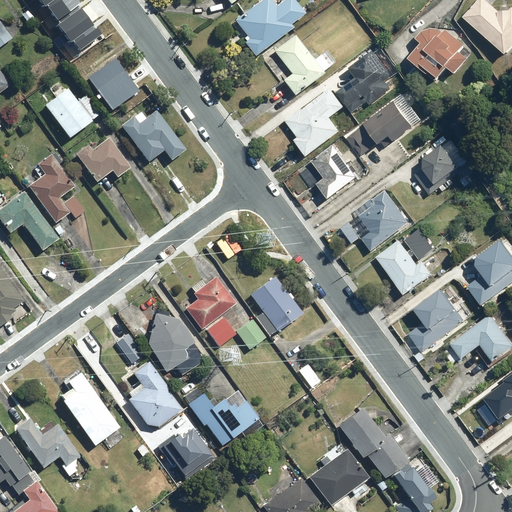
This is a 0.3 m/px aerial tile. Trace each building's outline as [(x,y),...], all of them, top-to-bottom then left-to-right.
[(72,5),(68,0),(34,0),(29,4),(44,25),(72,5)] [(289,25),(304,13),(293,0),(284,0),(275,8),(268,0),(260,0),(233,22),(246,39),(242,42),(255,57),(291,27),(289,25)] [(486,0),(478,0),(463,18),(508,56),(511,52),(511,10),(511,12),(505,7),(501,12),(486,0)] [(25,6),(18,11),(26,22),(33,17),(25,6)] [(61,26),(55,18),(43,28),(49,36),(61,26)] [(0,47),(12,37),(0,22),(0,47)] [(90,50),(109,35),(102,27),(84,42),(90,50)] [(466,46),(446,30),(444,33),(441,30),(431,29),(423,32),(416,40),(423,46),(411,60),(439,84),(450,71),(456,76),(469,60),(460,52),(466,46)] [(312,60),(293,35),(271,51),(289,75),(281,81),(291,95),(328,67),(319,55),(312,60)] [(395,75),(375,51),(350,72),(356,79),(337,95),(354,116),(368,104),(371,108),(393,89),(387,82),(395,75)] [(139,92),(114,57),(106,62),(102,56),(87,67),(92,73),(83,79),(108,114),(139,92)] [(66,88),(43,104),(66,138),(90,122),(66,88)] [(346,109),(331,89),(287,122),(299,138),(295,141),(308,158),(342,132),(332,119),(346,109)] [(395,142),(415,126),(395,101),(365,125),(381,146),(392,138),(395,142)] [(139,112),(119,126),(147,163),(162,152),(169,161),(184,150),(155,112),(145,120),(139,112)] [(130,168),(107,136),(90,147),(87,143),(73,153),(94,183),(111,171),(115,178),(130,168)] [(468,161),(452,140),(435,153),(429,145),(409,160),(416,170),(422,165),(437,185),(468,161)] [(359,178),(334,145),(312,162),(326,180),(319,186),(330,200),(359,178)] [(75,187),(51,153),(35,164),(43,174),(26,186),(53,224),(69,213),(73,219),(85,211),(73,195),(62,203),(58,198),(75,187)] [(57,237),(23,190),(8,201),(5,197),(0,200),(0,227),(2,226),(7,234),(20,224),(40,250),(57,237)] [(411,224),(386,190),(346,219),(349,224),(342,229),(354,244),(362,238),(372,252),(411,224)] [(421,228),(405,240),(421,261),(436,249),(421,228)] [(511,284),(511,246),(505,237),(473,260),(484,275),(468,287),(482,306),(511,284)] [(401,241),(378,258),(407,296),(434,276),(424,263),(420,266),(401,241)] [(9,279),(0,267),(0,339),(0,340),(12,330),(9,327),(18,320),(12,312),(30,297),(13,276),(9,279)] [(200,331),(236,304),(215,276),(204,284),(200,280),(189,288),(193,294),(190,296),(194,301),(183,309),(200,331)] [(274,277),(250,295),(262,312),(254,318),(269,337),(301,314),(274,277)] [(444,286),(411,312),(422,326),(410,335),(425,356),(469,323),(461,312),(462,310),(444,286)] [(203,361),(177,319),(156,313),(147,344),(164,373),(176,366),(181,374),(203,361)] [(235,332),(222,316),(205,330),(219,348),(237,334),(235,332)] [(253,318),(235,332),(237,334),(250,350),(267,337),(253,318)] [(508,352),(483,319),(443,348),(455,365),(475,351),(487,367),(508,352)] [(189,422),(147,361),(130,374),(138,385),(127,392),(130,398),(127,400),(140,418),(134,422),(173,479),(184,471),(155,429),(161,424),(169,435),(189,422)] [(308,364),(298,371),(310,388),(320,380),(308,364)] [(119,428),(79,372),(65,382),(70,389),(58,398),(94,448),(102,442),(108,450),(116,444),(109,435),(119,428)] [(511,372),(483,394),(503,420),(510,415),(511,413),(511,372)] [(201,394),(187,405),(202,426),(204,425),(220,448),(255,424),(258,428),(263,425),(246,401),(236,408),(232,402),(228,404),(224,398),(210,408),(201,394)] [(362,409),(337,425),(361,458),(365,455),(381,478),(406,460),(386,432),(381,436),(362,409)] [(28,417),(12,428),(42,468),(57,458),(70,475),(76,470),(71,463),(80,457),(56,425),(42,436),(28,417)] [(28,472),(2,435),(0,436),(0,487),(8,482),(17,494),(21,491),(34,482),(30,477),(27,473),(28,472)] [(328,505),(367,477),(345,449),(330,460),(326,455),(318,462),(321,466),(307,477),(328,505)] [(408,462),(390,476),(395,484),(397,483),(414,511),(420,511),(421,511),(432,511),(431,510),(427,503),(434,499),(426,487),(433,484),(424,469),(415,474),(408,462)] [(319,504),(300,477),(260,505),(264,511),(308,511),(319,504)] [(7,511),(57,511),(36,481),(34,482),(21,491),(27,499),(7,511)]
